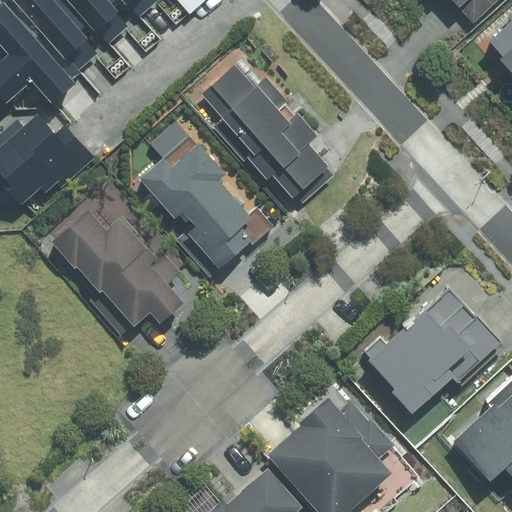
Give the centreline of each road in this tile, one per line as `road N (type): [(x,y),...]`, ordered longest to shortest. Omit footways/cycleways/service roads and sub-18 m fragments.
road 1 (residential): [(74,511),(455,175)]
road 2 (residential): [(293,0),(455,175)]
